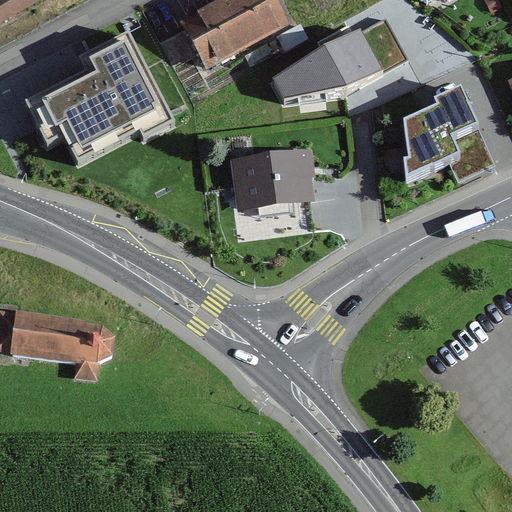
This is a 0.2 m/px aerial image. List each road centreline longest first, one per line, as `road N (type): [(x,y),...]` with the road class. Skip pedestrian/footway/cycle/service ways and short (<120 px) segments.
road 1 (secondary): [(276,368),(161,282),(0,202)]
road 2 (tertiary): [(511,196),(367,271),(276,368)]
road 3 (secondary): [(396,511),(276,368)]
road 4 (residential): [(121,0),(0,63)]
